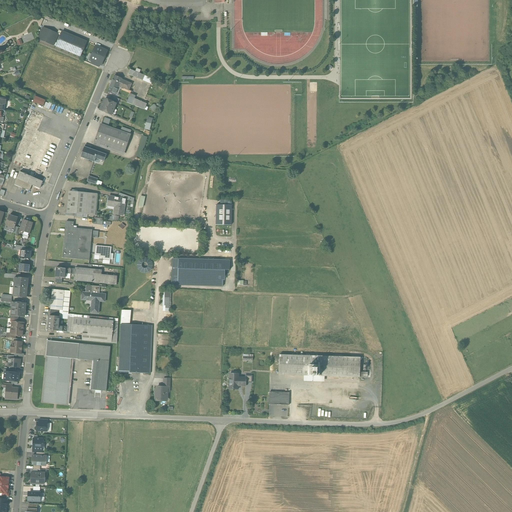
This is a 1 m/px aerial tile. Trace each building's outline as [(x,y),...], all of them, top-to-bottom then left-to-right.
[(58,34),(43,28),(38,39),(53,46),(58,34)] [(80,57),(87,42),(62,32),(56,47),(80,57)] [(34,40),(31,33),(21,37),(24,44),(34,40)] [(108,51),(95,46),(89,61),(91,62),(100,65),(101,66),(108,51)] [(145,76),(130,70),(128,75),(143,81),(145,76)] [(129,91),(131,84),(114,77),(108,92),(115,95),(119,86),(129,91)] [(143,110),(146,104),(134,99),(135,96),(130,94),(127,103),(143,110)] [(33,102),(44,106),(46,99),(35,95),(33,102)] [(113,97),(111,102),(116,105),(117,106),(120,100),(113,97)] [(111,102),(105,100),(100,110),(112,114),(116,105),(111,102)] [(130,135),(101,125),(95,144),(123,154),(130,135)] [(150,138),(143,136),(136,156),(143,158),(150,138)] [(90,149),(84,147),(81,157),(94,162),(95,158),(98,152),(90,149)] [(106,155),(98,152),(95,158),(104,161),(106,155)] [(40,188),(43,181),(20,172),(15,184),(30,191),(32,185),(40,188)] [(89,176),(87,182),(96,185),(98,179),(89,176)] [(98,195),(69,192),(67,212),(66,212),(65,216),(73,216),(74,213),(95,216),(98,195)] [(118,198),(109,196),(108,204),(115,205),(114,214),(123,216),(126,199),(118,198)] [(231,206),(216,205),(216,225),(231,226),(231,206)] [(18,218),(9,216),(5,230),(13,233),(15,227),(18,218)] [(33,223),(24,220),(21,228),(19,233),(20,234),(24,235),(25,232),(29,234),(33,223)] [(74,222),(66,222),(63,258),(89,260),(92,230),(76,229),(77,227),(73,226),(74,222)] [(111,247),(96,246),(95,255),(103,256),(102,259),(110,260),(111,247)] [(30,259),(31,251),(26,251),(21,250),(21,251),(20,258),(30,259)] [(145,274),(148,273),(150,272),(152,270),(153,267),(153,264),(152,262),(150,260),(148,258),(145,258),(143,258),(140,259),(138,261),(137,263),(137,266),(137,268),(138,271),(140,272),(143,274),(145,274)] [(224,260),(173,258),(172,285),(223,286),(224,260)] [(23,265),(20,264),(19,272),(29,273),(30,265),(29,265),(23,265)] [(74,280),(100,283),(101,266),(94,265),(94,270),(75,268),(75,269),(65,269),(65,274),(74,274),(74,280)] [(66,268),(56,267),(55,277),(62,278),(65,278),(65,274),(65,269),(66,268)] [(101,275),(100,283),(116,284),(117,276),(101,275)] [(15,278),(14,286),(27,288),(28,279),(20,278),(15,277),(15,278)] [(26,298),(27,288),(14,286),(13,296),(26,298)] [(98,313),(99,301),(104,301),(104,302),(105,302),(105,295),(99,294),(100,287),(92,286),(91,293),(82,293),(82,300),(83,300),(83,299),(93,300),(92,309),(91,308),(91,313),(98,313)] [(64,291),(52,289),(50,316),(60,317),(60,310),(62,310),(64,291)] [(169,293),(163,293),(163,306),(171,306),(171,303),(169,303),(169,293)] [(12,302),(12,309),(25,310),(26,304),(12,302)] [(24,317),(25,310),(12,309),(11,316),(18,317),(24,317)] [(122,310),(121,325),(130,325),(131,311),(122,310)] [(60,317),(50,316),(48,330),(73,333),(73,328),(67,327),(59,326),(60,317)] [(117,344),(118,321),(68,317),(67,327),(73,328),(73,333),(89,334),(88,341),(117,344)] [(150,374),(152,326),(130,325),(121,325),(119,373),(150,374)] [(22,336),(23,330),(12,329),(7,328),(7,333),(11,334),(11,335),(16,336),(22,336)] [(13,342),(6,341),(5,349),(12,350),(12,353),(21,354),(21,350),(22,351),(22,346),(22,343),(21,342),(13,342)] [(46,356),(47,357),(73,359),(93,361),(90,390),(106,391),(110,347),(47,341),(46,356)] [(360,378),(360,358),(279,355),(279,375),(360,378)] [(70,387),(73,359),(47,357),(43,402),(54,403),(54,400),(57,400),(57,403),(67,404),(69,387),(70,387)] [(14,359),(9,359),(8,367),(9,367),(16,367),(19,368),(20,360),(14,359)] [(18,382),(19,374),(9,373),(5,372),(5,373),(4,380),(12,381),(18,382)] [(238,374),(230,374),(229,389),(238,389),(238,386),(245,387),(245,382),(246,378),(238,377),(238,374)] [(170,379),(164,379),(164,387),(156,387),(155,400),(157,400),(158,401),(161,401),(162,400),(167,400),(167,388),(170,388),(170,379)] [(16,397),(17,389),(11,388),(7,388),(6,396),(11,397),(16,397)] [(289,405),(290,393),(269,392),(269,405),(289,405)] [(39,423),(37,423),(37,431),(47,432),(48,423),(39,423)] [(43,439),(33,439),(33,449),(34,449),(43,450),(43,447),(45,447),(45,442),(43,442),(43,439)] [(36,456),(32,456),(32,462),(34,462),(34,465),(40,466),(46,466),(46,456),(45,456),(36,456)] [(38,473),(32,473),(31,473),(31,484),(36,484),(44,484),(44,480),(45,480),(45,478),(44,478),(44,473),(38,473)] [(0,485),(8,486),(9,478),(0,477),(0,485)] [(33,493),(29,493),(29,501),(39,501),(40,493),(33,493)]
